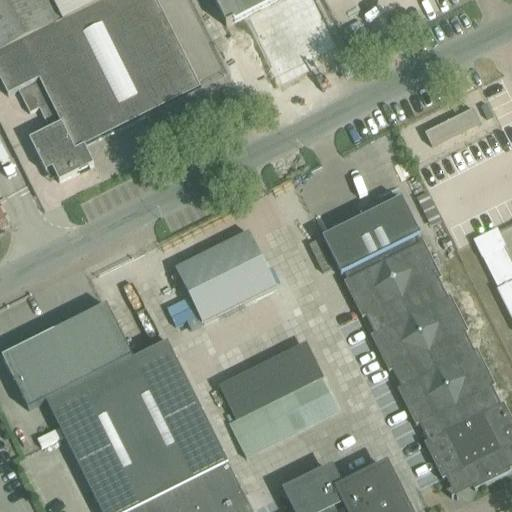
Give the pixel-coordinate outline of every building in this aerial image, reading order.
[(0,0),(0,80),(8,98),(19,93),(30,115),(40,111),(50,131),(30,142),(46,174),(53,171),(60,184),(94,167),(85,148),(201,91),(156,0),(0,0)] [(212,0),(227,30),(234,26),(235,27),(288,0),(212,0)] [(473,112),(425,136),(432,149),(480,125),(473,112)] [(448,300),(440,283),(443,281),(424,245),(421,246),(418,239),(420,237),(402,201),(270,265),(315,364),(334,355),(339,353),(346,350),(353,347),(359,344),(367,340),(371,338),(389,375),(393,373),(401,390),(398,391),(416,428),(420,427),(428,444),(425,446),(443,482),(446,481),(455,499),(473,490),(475,493),(511,475),(510,471),(511,470),(511,421),(504,406),(501,407),(493,390),(496,389),(478,352),(474,354),(466,337),(470,335),(451,298),(448,300)] [(474,242),(482,260),(507,248),(498,230),(474,242)] [(176,272),(203,326),(277,290),(249,235),(176,272)] [(511,284),(497,292),(511,321),(511,284)] [(161,290),(151,293),(160,321),(170,318),(161,290)] [(47,405),(100,511),(251,511),(176,360),(168,344),(133,362),(107,308),(2,360),(28,414),(47,405)] [(184,345),(175,350),(186,368),(195,362),(184,345)] [(290,367),(279,370),(285,390),(296,387),(290,367)] [(226,427),(242,465),(356,417),(340,379),(226,427)] [(211,396),(202,400),(210,419),(218,416),(211,396)] [(291,493),(289,498),(296,511),(406,511),(386,471),(342,494),(333,476),(327,475),(291,493)]
